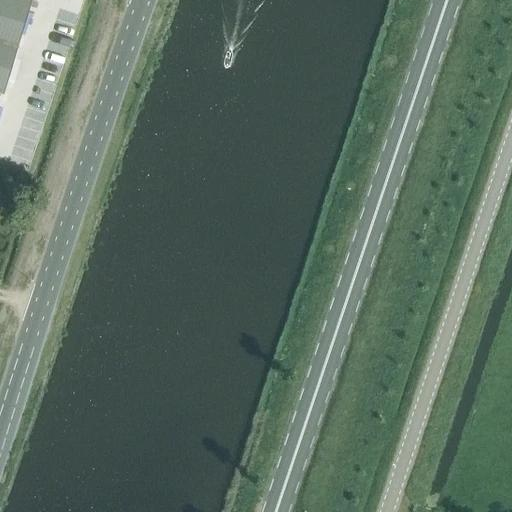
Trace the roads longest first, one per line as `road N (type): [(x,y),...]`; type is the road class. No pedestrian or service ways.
road 1 (primary): [(278,511),(449,0)]
road 2 (tertiary): [(0,430),(145,0)]
road 3 (unclassified): [(387,511),(511,143)]
